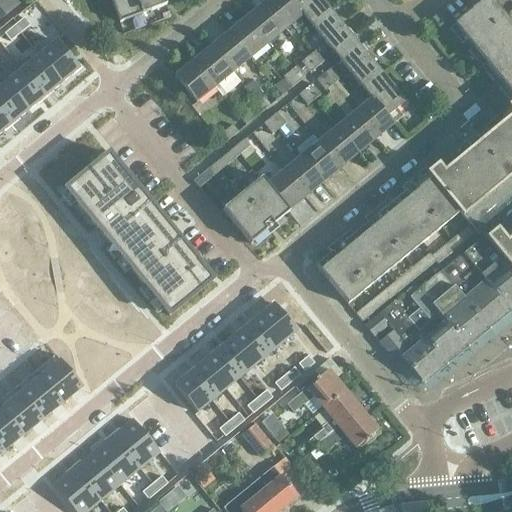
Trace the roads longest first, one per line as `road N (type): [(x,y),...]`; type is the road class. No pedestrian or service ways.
road 1 (residential): [(0,491),(261,280)]
road 2 (residential): [(393,23),(450,91),(451,119),(285,259)]
road 3 (residential): [(261,280),(112,89)]
road 4 (residential): [(420,425),(285,259)]
road 5 (residential): [(0,182),(112,89)]
road 6 (residential): [(112,89),(216,8)]
